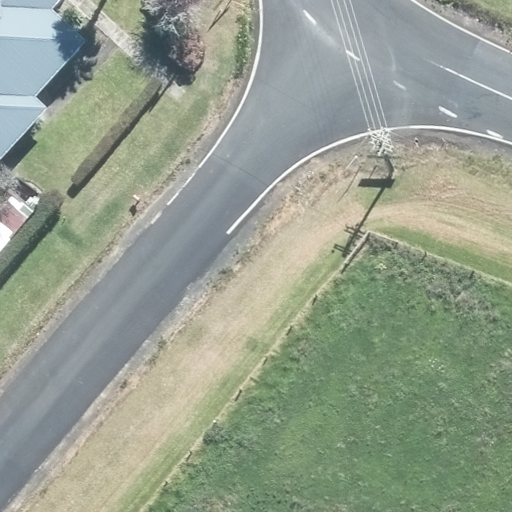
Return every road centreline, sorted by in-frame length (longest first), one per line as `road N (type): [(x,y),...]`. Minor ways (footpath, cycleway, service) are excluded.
road 1 (unclassified): [(359,18),(0,448)]
road 2 (unclassified): [(511,99),(433,65),(359,18)]
